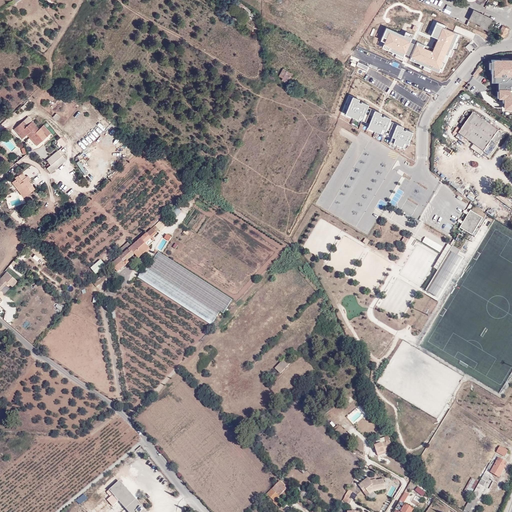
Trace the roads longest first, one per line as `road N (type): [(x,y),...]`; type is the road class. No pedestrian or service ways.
road 1 (residential): [(511,44),(475,58),(422,125),(417,171),(466,204)]
road 2 (tertiary): [(0,318),(124,415),(144,440)]
road 3 (unknown): [(124,415),(106,309),(136,265)]
